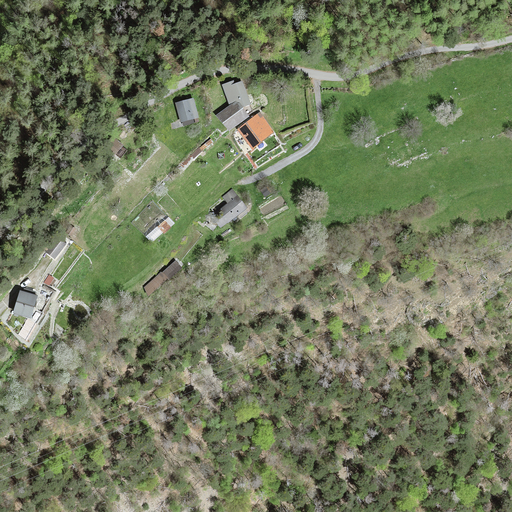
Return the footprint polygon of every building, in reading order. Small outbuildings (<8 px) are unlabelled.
[(217,116),(230,131),(252,115),(248,110),(253,104),(244,81),(235,84),(234,81),(223,85),(230,106),(217,116)] [(179,112),(183,124),(200,118),(194,99),(182,103),(185,110),(179,112)] [(274,132),(260,114),(238,130),(252,149),(274,132)] [(238,198),(232,190),(222,197),(227,205),(217,212),(227,225),(251,207),(242,195),(238,198)] [(175,224),(169,218),(147,238),(153,244),(175,224)] [(46,253),(58,261),(71,242),(60,234),(46,253)] [(178,261),(147,288),(154,295),(185,269),(178,261)] [(40,295),(22,291),(17,314),(36,318),(40,295)] [(41,325),(31,319),(21,335),(31,341),(41,325)]
